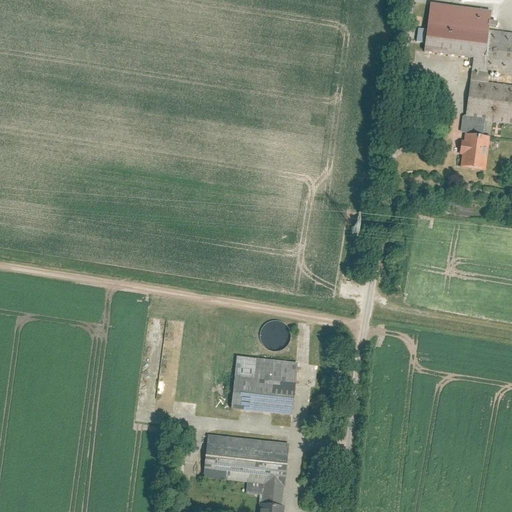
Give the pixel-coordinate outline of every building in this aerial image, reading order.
[(473,58),(465,120),(485,122),(511,125),(511,33),(494,31),(497,12),(430,4),(426,34),(424,44),(423,52),(473,58)] [(462,153),(460,168),(484,171),(489,137),(483,136),(485,122),(465,120),(465,123),(462,122),(461,132),(465,133),(464,142),(460,141),(459,153),(462,153)] [(261,331),(259,336),(260,341),(262,346),(266,350),(271,352),(276,352),(281,351),(285,349),(289,345),(290,340),(291,335),(289,330),(286,326),(282,323),(278,321),(273,321),(268,323),(263,326),(261,331)] [(235,361),(231,412),(290,417),(294,366),(235,361)] [(287,444),(205,438),(202,482),(284,488),(287,444)]
